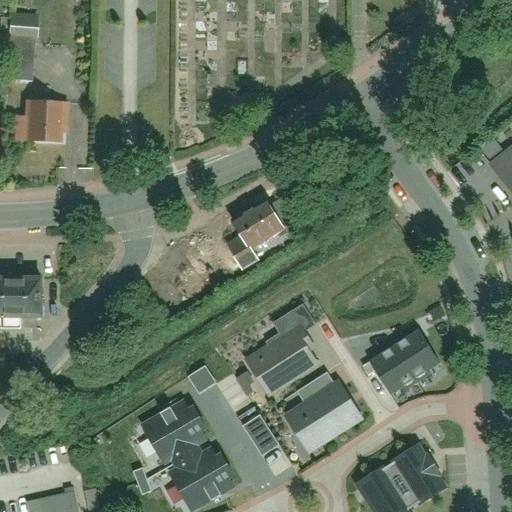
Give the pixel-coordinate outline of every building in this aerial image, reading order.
[(9,38),(36,40),(37,19),(11,17),(9,38)] [(62,105),(20,102),(17,139),(59,142),(62,105)] [(511,140),(482,164),(506,195),(511,190),(511,140)] [(249,249),(280,232),(262,201),(223,224),(232,239),(208,253),(217,270),(229,263),(235,274),(256,262),(249,249)] [(0,309),(36,309),(36,271),(0,271),(0,309)] [(302,296),(216,350),(226,366),(241,357),(265,395),(317,363),(297,331),(316,319),(302,296)] [(419,332),(369,365),(392,401),(443,368),(419,332)] [(215,366),(198,377),(208,393),(226,382),(215,366)] [(290,389),(297,402),(328,383),(320,370),(290,389)] [(278,413),(302,452),(359,417),(336,378),(328,383),(297,402),(278,413)] [(237,481),(187,398),(140,426),(190,509),(237,481)] [(274,415),(255,424),(270,456),(288,447),(274,415)] [(379,463),(412,510),(444,487),(411,440),(379,463)] [(379,463),(349,485),(368,511),(413,511),(412,510),(379,463)] [(152,468),(143,472),(152,495),(161,491),(152,468)] [(76,511),(72,491),(28,500),(30,511),(76,511)] [(231,511),(226,497),(192,511),(231,511)]
